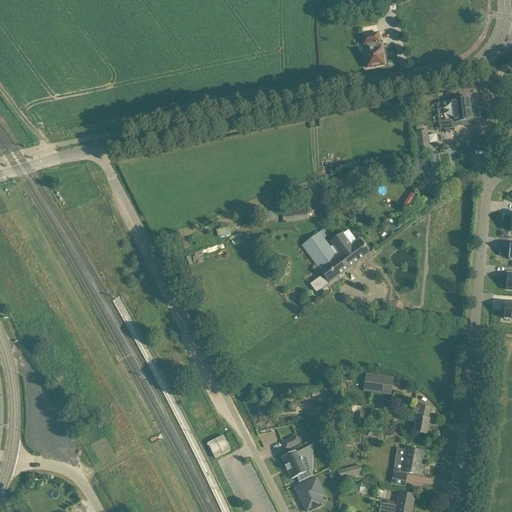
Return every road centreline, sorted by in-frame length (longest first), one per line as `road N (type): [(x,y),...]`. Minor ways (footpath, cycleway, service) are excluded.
road 1 (tertiary): [(97,149),(454,74),(498,41)]
road 2 (unclassified): [(284,511),(97,149)]
road 3 (tertiary): [(450,511),(485,186)]
